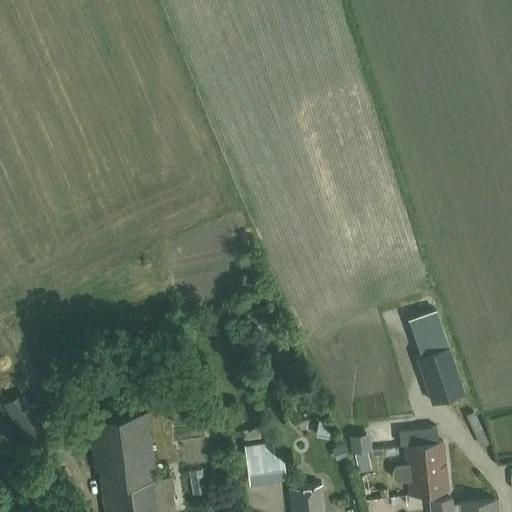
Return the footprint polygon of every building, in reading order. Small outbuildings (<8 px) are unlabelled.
[(421,346),(446,338),(436,307),(411,315),(421,346)] [(448,345),(417,355),(433,401),(463,390),(448,345)] [(63,349),(49,369),(65,381),(79,361),(63,349)] [(174,511),(170,476),(157,478),(148,411),(90,419),(97,471),(100,470),(105,511),(174,511)] [(351,452),(372,450),(370,432),(349,435),(351,452)] [(400,481),(408,480),(410,495),(448,490),(443,441),(404,445),(406,464),(398,465),(395,466),(392,470),(393,477),(396,480),(400,481)] [(52,442),(33,453),(67,508),(84,498),(52,442)] [(245,446),(246,458),(250,483),(285,479),(282,454),(276,455),(274,442),(245,446)] [(206,492),(202,469),(189,471),(193,494),(206,492)] [(325,511),(322,483),(288,486),(290,511),(325,511)] [(495,511),(494,498),(461,502),(461,504),(452,505),(451,498),(431,500),(432,511),(495,511)]
